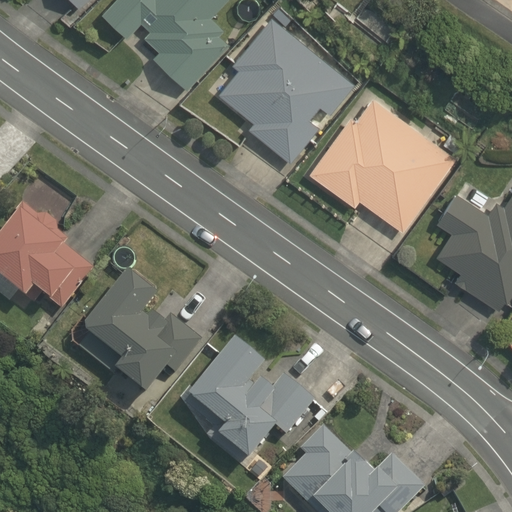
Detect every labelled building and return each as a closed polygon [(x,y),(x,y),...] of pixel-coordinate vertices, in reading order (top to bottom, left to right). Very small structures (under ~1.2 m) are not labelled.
[(230,0),(118,0),(103,17),(129,41),(146,22),(154,29),(147,36),(161,49),(153,59),(185,89),(233,39),(213,19),(230,0)] [(250,127),(292,161),(323,124),(312,115),(322,103),(333,112),(357,82),(275,15),(235,65),(240,69),(219,94),(254,122),(250,127)] [(365,199),(404,229),(457,159),(367,91),(306,171),(356,210),(365,199)] [(496,313),(511,289),(511,179),(489,211),(461,191),(438,224),(455,236),(440,258),(463,274),(456,284),(496,313)] [(20,200),(0,224),(0,280),(31,306),(42,293),(66,312),(102,267),(20,200)] [(168,289),(136,267),(91,333),(126,358),(117,371),(152,395),(172,367),(180,373),(204,338),(156,305),(168,289)] [(271,362),(240,337),(192,397),(231,428),(221,440),(249,462),(279,424),(294,436),(321,401),(287,374),(267,400),(251,387),(271,362)] [(368,455),(333,425),(288,477),(327,511),(383,511),(414,477),(377,444),(368,455)]
